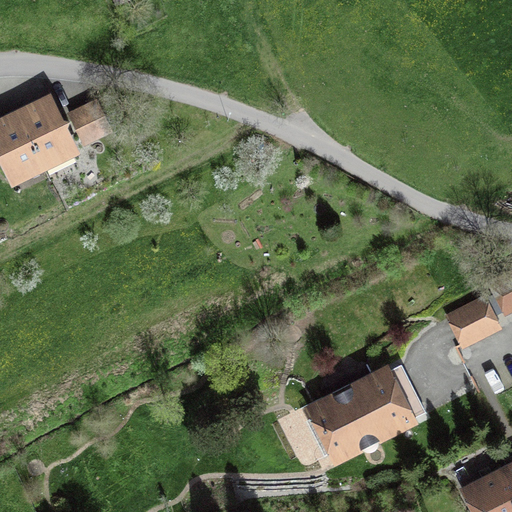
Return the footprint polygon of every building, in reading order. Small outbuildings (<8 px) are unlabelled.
[(67,121),(70,114),(63,113),(50,88),(13,108),(45,168),(80,151),(67,121)] [(73,114),(87,143),(114,130),(100,101),(73,114)] [(0,158),(11,184),(17,181),(22,189),(49,177),(45,168),(13,108),(0,113),(0,158)] [(511,311),(511,285),(508,277),(489,286),(503,316),(511,311)] [(486,293),(444,313),(461,348),(503,329),(486,293)] [(401,362),(391,367),(388,361),(303,404),(310,418),(300,423),(318,458),(328,453),(334,465),(419,422),(416,416),(426,411),(401,362)] [(511,457),(497,465),(511,495),(511,457)] [(511,511),(511,495),(497,465),(458,485),(472,511),(511,511)]
